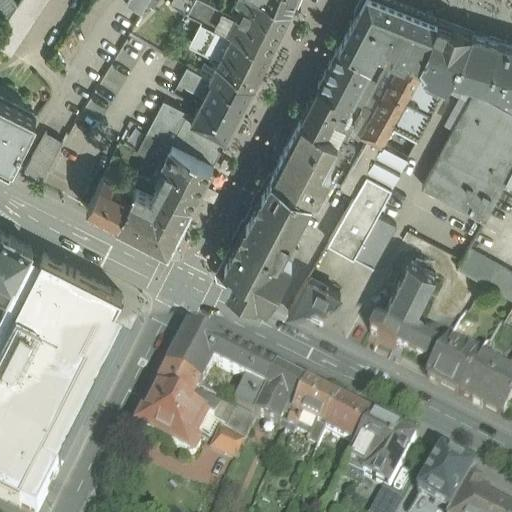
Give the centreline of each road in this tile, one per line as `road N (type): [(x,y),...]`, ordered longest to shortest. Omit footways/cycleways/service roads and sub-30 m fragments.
road 1 (tertiary): [(511,452),(181,290)]
road 2 (residential): [(181,290),(335,0)]
road 3 (residential): [(181,290),(67,511)]
road 4 (tertiary): [(181,290),(0,193)]
